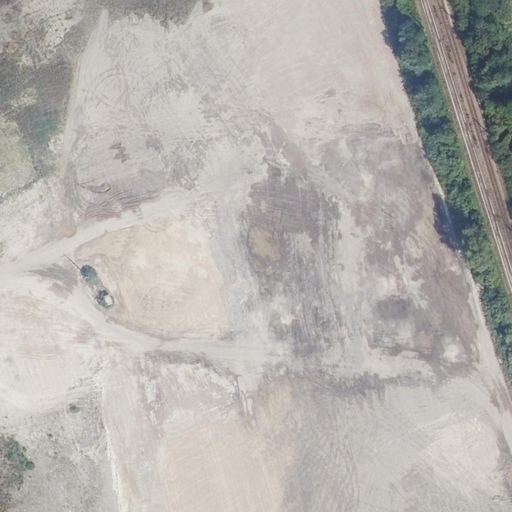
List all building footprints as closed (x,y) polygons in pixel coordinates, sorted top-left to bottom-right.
[(0,147),(0,193),(36,181),(23,140),(0,147)] [(124,196),(140,221),(157,210),(153,202),(144,208),(132,190),(124,196)] [(249,217),(229,223),(239,255),(259,249),(249,217)] [(196,247),(211,241),(209,235),(193,242),(196,247)] [(170,239),(155,244),(160,258),(174,253),(170,239)] [(126,264),(129,257),(121,253),(118,261),(126,264)] [(184,255),(170,262),(177,280),(192,273),(184,255)] [(169,289),(164,260),(134,265),(139,294),(169,289)] [(180,306),(190,329),(207,322),(197,298),(204,295),(200,287),(181,295),(185,304),(180,306)]
